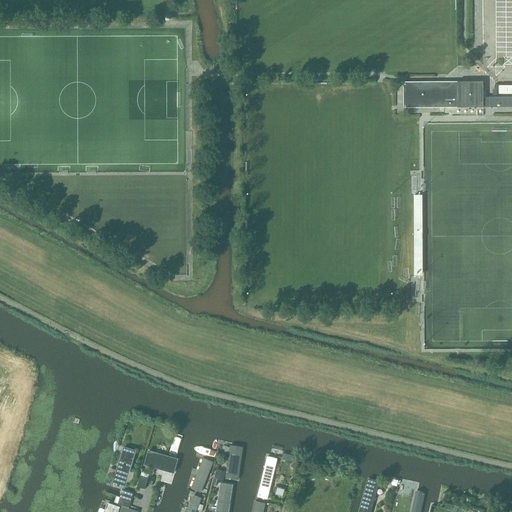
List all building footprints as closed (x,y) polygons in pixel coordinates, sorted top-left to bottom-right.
[(403,108),(483,107),(482,82),(403,82),(403,108)] [(511,86),(499,86),(499,94),(511,94),(511,86)] [(511,107),(511,96),(489,97),(489,107),(511,107)] [(414,276),(423,276),(422,195),(414,195),(414,276)] [(232,447),(229,482),(240,483),(244,448),(232,447)] [(115,486),(126,490),(138,454),(126,450),(115,486)] [(151,453),(147,468),(176,476),(180,461),(151,453)] [(259,498),(270,501),(280,461),(270,458),(259,498)] [(193,491),(205,495),(216,463),(204,459),(193,491)] [(145,490),(149,479),(141,476),(137,488),(145,490)] [(361,511),(373,511),(381,483),(370,480),(361,511)] [(230,511),(234,487),(222,485),(218,511),(230,511)] [(123,490),(120,498),(132,501),(134,494),(123,490)] [(417,495),(413,511),(422,511),(426,496),(417,495)] [(193,496),(188,511),(201,511),(205,500),(193,496)] [(120,498),(118,505),(129,509),(132,501),(120,498)] [(257,503),(254,511),(266,511),(268,506),(257,503)]
